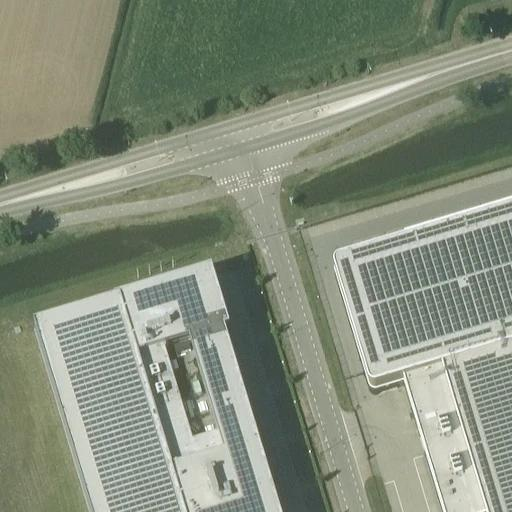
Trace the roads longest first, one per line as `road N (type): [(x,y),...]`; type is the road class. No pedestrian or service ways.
road 1 (unclassified): [(345,511),(225,133)]
road 2 (tertiary): [(225,133),(511,49)]
road 3 (tertiary): [(0,201),(225,133)]
